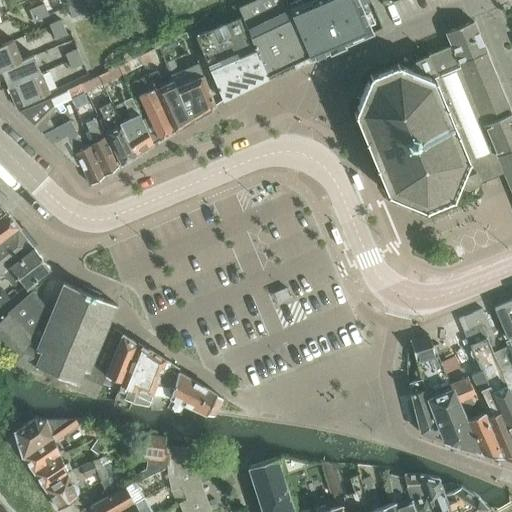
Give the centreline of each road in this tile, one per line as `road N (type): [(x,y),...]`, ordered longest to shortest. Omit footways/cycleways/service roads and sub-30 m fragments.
road 1 (residential): [(406,297),(385,363),(405,442),(511,481)]
road 2 (residential): [(296,154),(322,68),(482,2)]
road 3 (tertiary): [(85,220),(117,216),(252,159),(296,154)]
road 4 (tertiary): [(296,154),(333,178),(376,279),(406,297)]
